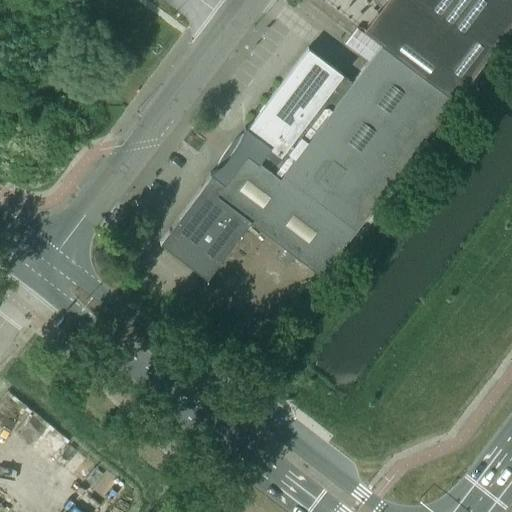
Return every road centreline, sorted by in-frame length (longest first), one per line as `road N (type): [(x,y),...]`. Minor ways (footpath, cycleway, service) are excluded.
road 1 (tertiary): [(385,511),(53,258)]
road 2 (tertiary): [(34,284),(75,330),(309,511)]
road 3 (unclassified): [(53,258),(243,0)]
